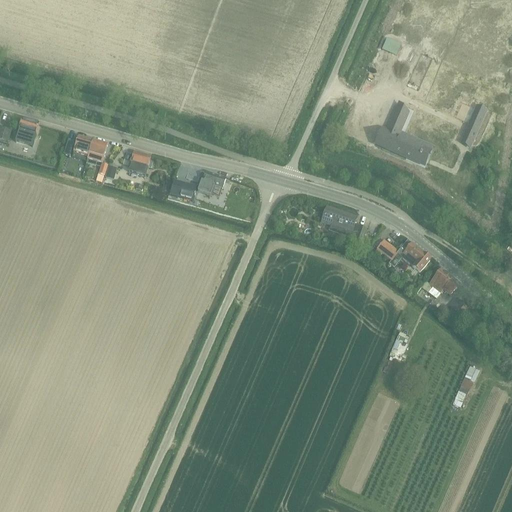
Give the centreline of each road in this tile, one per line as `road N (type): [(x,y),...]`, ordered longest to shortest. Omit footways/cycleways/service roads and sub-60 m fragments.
road 1 (unclassified): [(135,511),(282,181)]
road 2 (tertiary): [(282,181),(0,103)]
road 3 (tertiary): [(511,317),(387,216),(282,181)]
road 4 (unclassified): [(282,181),(366,0)]
